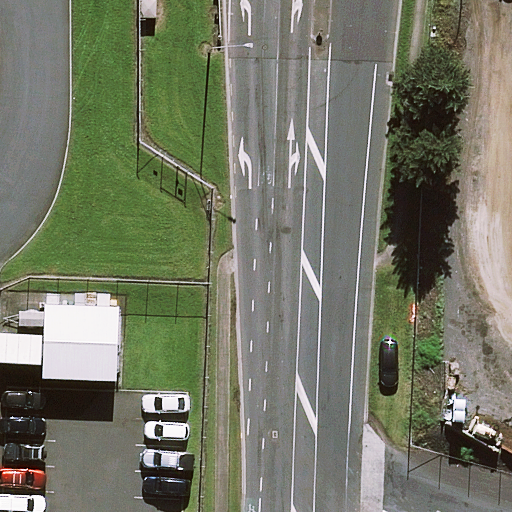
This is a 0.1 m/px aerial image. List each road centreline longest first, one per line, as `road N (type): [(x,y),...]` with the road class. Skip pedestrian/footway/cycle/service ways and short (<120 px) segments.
road 1 (unclassified): [(297,511),(313,109)]
road 2 (unclassified): [(357,0),(354,42),(313,109)]
